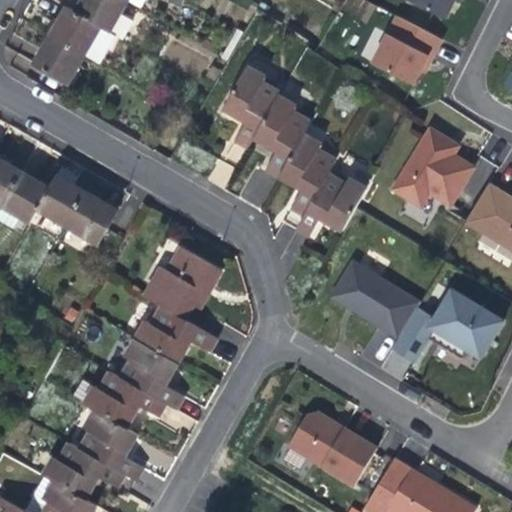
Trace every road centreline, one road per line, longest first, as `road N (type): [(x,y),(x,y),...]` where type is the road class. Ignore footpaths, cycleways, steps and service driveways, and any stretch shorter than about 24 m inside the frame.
road 1 (residential): [(263,333),(261,278),(236,226),(0,82)]
road 2 (residential): [(263,333),(437,435),(464,439),(490,429),(511,399)]
road 3 (residential): [(160,511),(263,333)]
road 4 (residential): [(502,0),(470,65),(469,87),(482,105),(511,120)]
